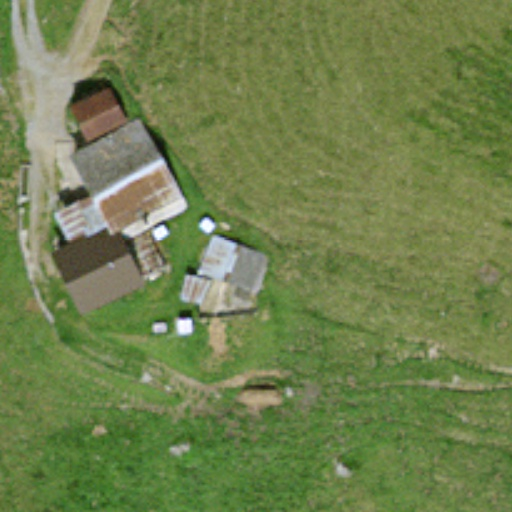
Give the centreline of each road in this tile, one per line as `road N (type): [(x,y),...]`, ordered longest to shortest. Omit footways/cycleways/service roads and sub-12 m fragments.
road 1 (track): [(29,53),(38,235),(56,302),(86,343),(204,397)]
road 2 (track): [(24,0),(29,53),(53,68),(85,50),(103,0)]
